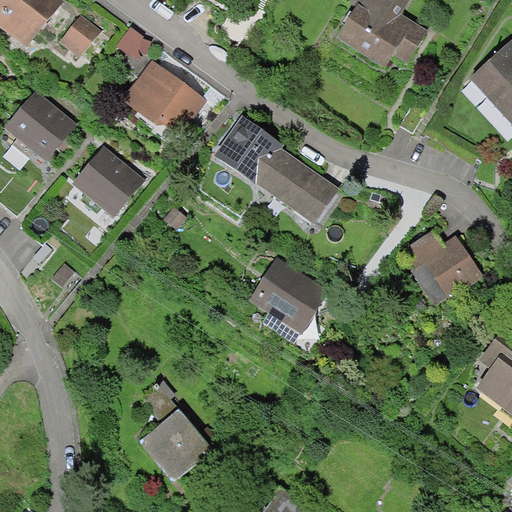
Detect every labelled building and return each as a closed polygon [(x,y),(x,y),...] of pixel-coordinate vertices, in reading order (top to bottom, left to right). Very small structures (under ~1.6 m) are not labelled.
[(62,0),(61,0),(0,0),(0,25),(24,45),(62,0)] [(411,2),(407,0),(365,0),(341,43),(394,73),(400,62),(414,70),(431,40),(399,22),(411,2)] [(511,53),(475,87),(511,126),(511,53)] [(205,98),(151,59),(122,97),(176,137),(205,98)] [(81,135),(38,101),(11,134),(54,169),(81,135)] [(332,188),(245,124),(217,162),(304,226),(332,188)] [(147,190),(103,156),(75,191),(118,226),(147,190)] [(431,234),(400,252),(432,305),(477,278),(453,240),(440,248),(431,234)] [(326,289),(275,256),(244,303),(296,336),(326,289)] [(511,422),(511,355),(491,340),(472,365),(484,374),(471,393),(511,422)] [(174,411),(131,444),(163,487),(207,454),(174,411)] [(309,511),(275,490),(260,511),(309,511)]
